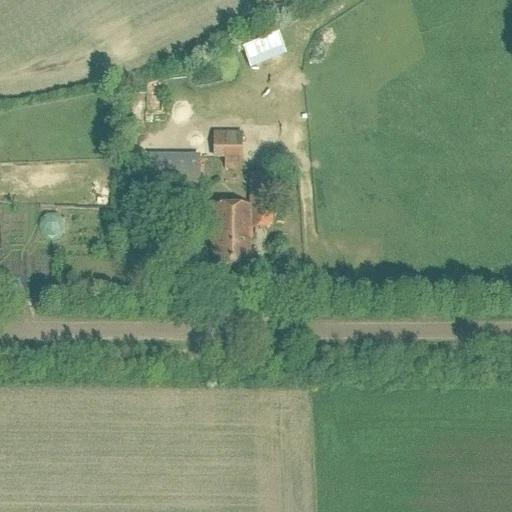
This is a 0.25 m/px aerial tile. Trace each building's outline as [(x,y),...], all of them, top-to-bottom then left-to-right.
[(278,39),(242,54),(249,71),(285,56),(278,39)] [(204,134),(203,162),(242,161),(243,135),(204,134)] [(149,157),(149,187),(199,187),(199,157),(149,157)] [(210,247),(214,247),(214,273),(249,273),(249,240),(253,240),(253,228),(269,228),(269,208),(273,208),(273,178),(249,177),(249,209),(210,209),(210,247)] [(59,299),(83,299),(84,288),(59,287),(59,299)]
